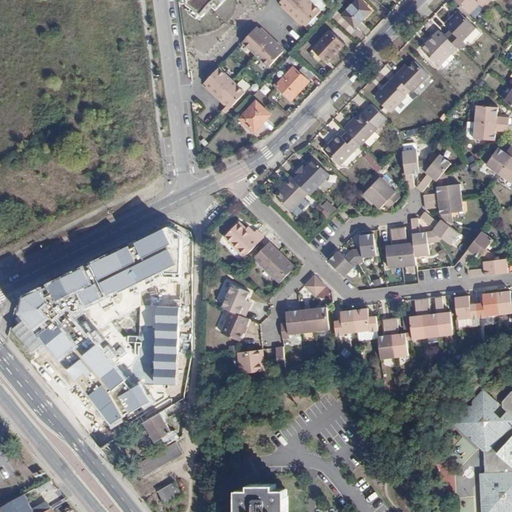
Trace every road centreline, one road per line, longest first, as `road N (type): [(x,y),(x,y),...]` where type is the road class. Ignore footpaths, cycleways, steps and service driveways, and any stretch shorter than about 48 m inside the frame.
road 1 (residential): [(192,490),(198,235),(190,196)]
road 2 (residential): [(415,0),(275,147),(230,178)]
road 3 (residential): [(190,196),(0,289)]
road 4 (residential): [(316,259),(358,297),(511,278)]
road 5 (primary): [(132,511),(0,350)]
road 6 (primary): [(0,394),(98,511)]
road 7 (residential): [(271,0),(174,101)]
road 8 (residential): [(316,259),(354,222),(402,216),(414,197)]
